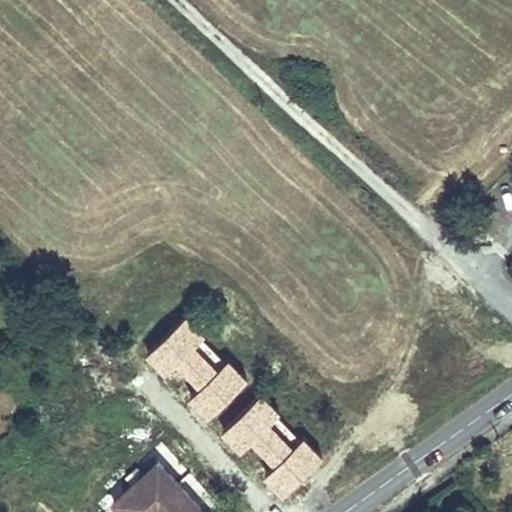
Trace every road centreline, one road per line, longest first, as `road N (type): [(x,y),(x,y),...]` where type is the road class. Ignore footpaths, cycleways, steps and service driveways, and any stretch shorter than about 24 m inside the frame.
road 1 (track): [(511,303),(174,0)]
road 2 (tertiary): [(349,511),(511,399)]
